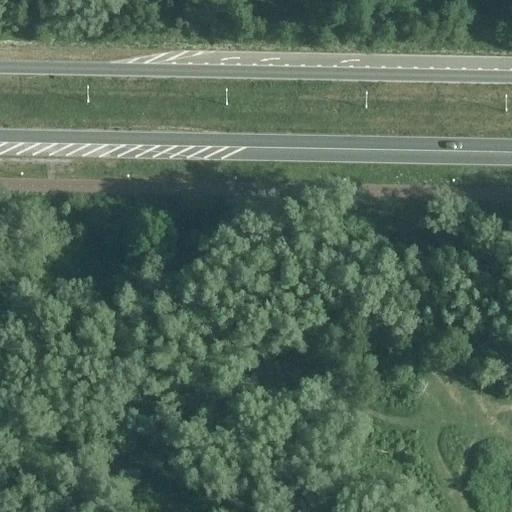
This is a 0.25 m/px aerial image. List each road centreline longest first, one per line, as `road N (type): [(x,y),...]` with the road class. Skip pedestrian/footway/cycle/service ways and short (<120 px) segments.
road 1 (secondary): [(0,136),(511,147)]
road 2 (secondary): [(511,77),(0,68)]
